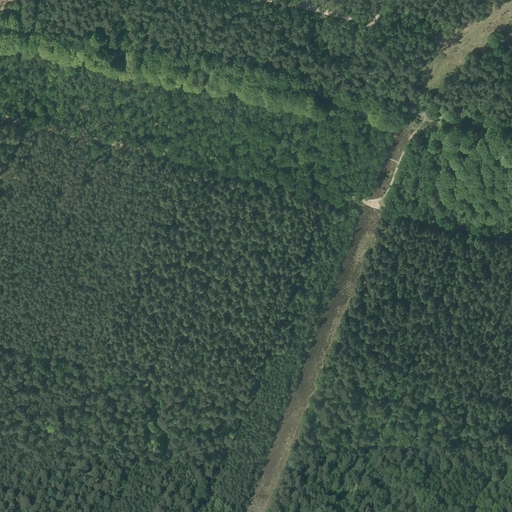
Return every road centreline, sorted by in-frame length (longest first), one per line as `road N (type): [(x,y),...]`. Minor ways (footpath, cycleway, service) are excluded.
road 1 (unclassified): [(511,131),(0,31)]
road 2 (track): [(326,191),(0,117)]
road 3 (track): [(368,451),(456,225),(511,233)]
road 4 (track): [(439,511),(427,504),(511,285)]
road 5 (track): [(511,188),(456,225),(379,206)]
road 6 (track): [(202,511),(247,397)]
